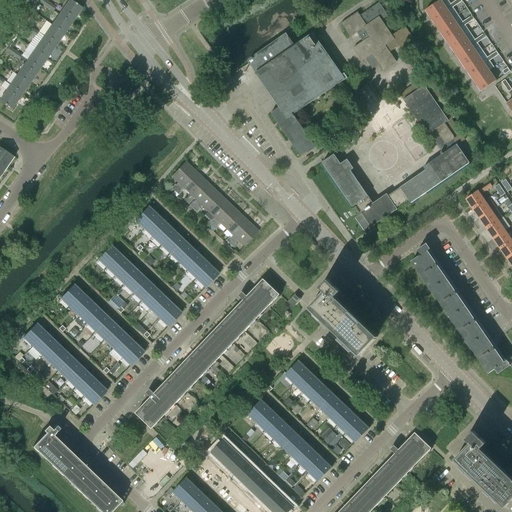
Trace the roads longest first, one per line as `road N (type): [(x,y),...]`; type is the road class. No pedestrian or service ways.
road 1 (residential): [(150,511),(84,447),(85,439),(303,216)]
road 2 (residential): [(359,274),(440,223),(511,317)]
road 3 (residential): [(314,511),(453,372)]
road 4 (tertiary): [(453,372),(359,274)]
road 5 (tertiary): [(303,216),(213,123)]
